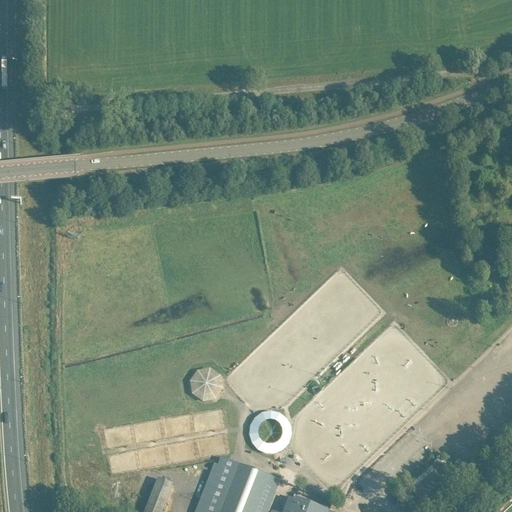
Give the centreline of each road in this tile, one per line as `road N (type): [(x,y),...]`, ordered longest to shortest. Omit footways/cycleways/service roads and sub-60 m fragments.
road 1 (tertiary): [(0,173),(319,144),(487,94)]
road 2 (unclassified): [(57,113),(470,72),(487,94)]
road 3 (motorway): [(16,511),(0,136)]
